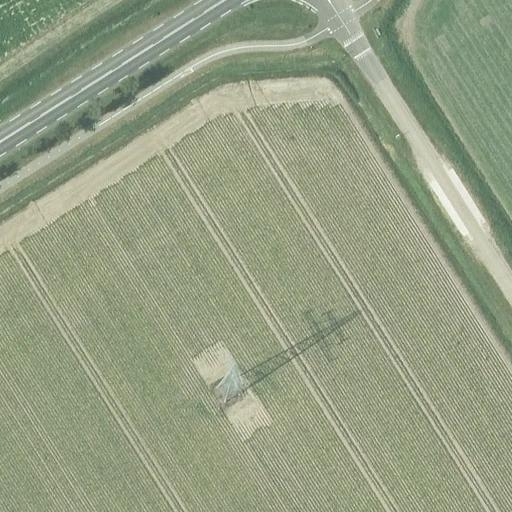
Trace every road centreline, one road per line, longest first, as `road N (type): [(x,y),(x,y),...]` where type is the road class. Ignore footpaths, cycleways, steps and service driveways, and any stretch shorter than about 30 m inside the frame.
road 1 (unclassified): [(511,293),(339,20)]
road 2 (secondary): [(0,142),(225,0)]
